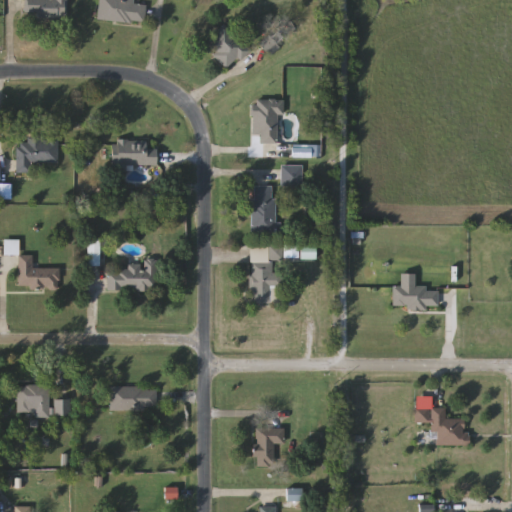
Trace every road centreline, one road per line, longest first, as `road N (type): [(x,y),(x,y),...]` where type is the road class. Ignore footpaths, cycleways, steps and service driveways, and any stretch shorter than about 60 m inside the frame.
road 1 (residential): [(0,74),(149,77),(174,91),(202,138),(203,511)]
road 2 (residential): [(203,365),(511,366)]
road 3 (residential): [(203,341),(0,341)]
